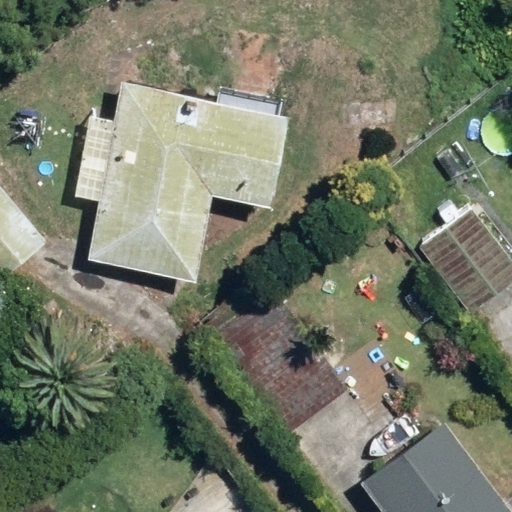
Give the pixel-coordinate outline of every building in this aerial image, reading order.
[(88,251),(197,272),(214,184),(270,195),(289,101),(122,70),(114,113),(91,108),(77,189),(98,194),(88,251)] [(0,275),(48,236),(0,177),(0,275)] [(422,244),(472,307),(511,274),(511,253),(472,203),(422,244)] [(201,321),(283,431),(349,382),(267,271),(201,321)] [(364,477),(390,511),(511,511),(511,502),(446,414),(364,477)]
